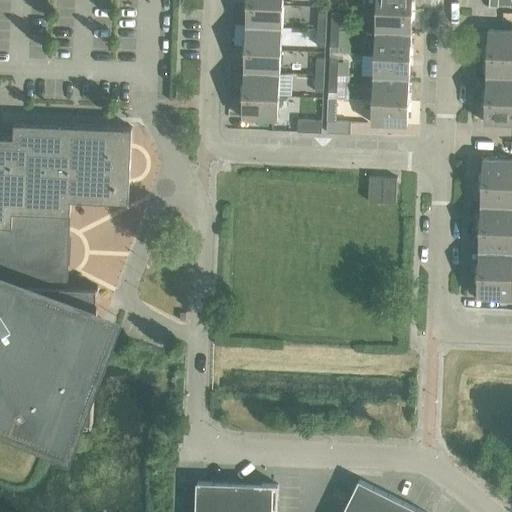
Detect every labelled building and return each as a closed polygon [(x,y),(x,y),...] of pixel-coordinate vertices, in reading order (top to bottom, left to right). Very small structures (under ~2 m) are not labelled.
[(376,0),(376,9),(412,10),(412,0),(376,0)] [(246,3),(245,26),(282,27),(283,5),(246,3)] [(376,9),(375,31),(411,33),(412,10),(376,9)] [(318,12),(317,29),(326,29),(326,12),(318,12)] [(331,13),(331,30),(339,30),(340,13),(331,13)] [(245,26),(244,49),(281,50),(282,27),(245,26)] [(326,29),(317,29),(316,46),(325,46),(326,29)] [(339,30),(331,30),(330,46),(338,47),(339,30)] [(511,30),(488,30),(487,53),(511,54),(511,30)] [(375,31),(374,54),(410,56),(411,33),(375,31)] [(244,49),(243,71),(280,73),(281,50),(244,49)] [(511,54),(487,53),(486,76),(511,76),(511,54)] [(374,54),(373,77),(409,78),(410,56),(374,54)] [(316,58),(315,74),(324,75),(324,58),(316,58)] [(329,58),(329,75),(337,75),(338,59),(329,58)] [(243,71),(243,94),(279,96),(280,73),(243,71)] [(324,75),(315,74),(314,91),(323,92),(324,75)] [(337,75),(329,75),(328,92),(336,92),(337,75)] [(511,76),(486,76),(485,99),(511,99),(511,76)] [(373,77),(372,100),(408,101),(409,78),(373,77)] [(279,96),(243,94),(241,118),(278,119),(279,96)] [(328,98),(327,120),(335,121),(336,98),(328,98)] [(511,99),(485,99),(484,122),(511,123),(511,99)] [(408,101),(372,100),(371,123),(407,125),(408,101)] [(298,119),(297,131),(321,132),(322,120),(298,119)] [(327,120),(326,132),(350,133),(351,121),(335,121),(327,120)] [(0,436),(50,439),(60,439),(60,438),(58,438),(65,421),(90,423),(90,424),(92,424),(93,384),(96,384),(107,354),(111,344),(95,338),(98,287),(96,287),(96,288),(60,286),(63,213),(70,213),(71,199),(128,202),(132,127),(14,122),(13,136),(0,135),(0,436)] [(511,160),(482,159),(481,182),(511,183),(511,160)] [(369,200),(395,201),(396,178),(370,177),(369,200)] [(511,183),(481,182),(480,205),(511,206),(511,183)] [(511,206),(480,205),(479,228),(511,229),(511,206)] [(511,229),(479,228),(478,251),(511,252),(511,229)] [(511,252),(478,251),(477,273),(511,274),(511,252)] [(511,274),(477,273),(476,297),(511,298),(511,274)] [(424,511),(358,479),(342,511),(276,511),(277,484),(196,481),(195,511),(424,511)]
